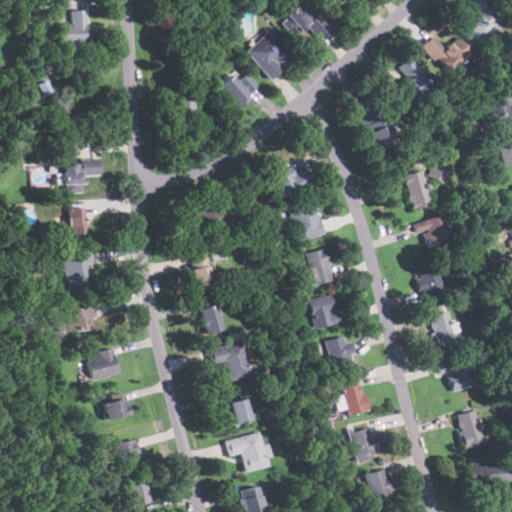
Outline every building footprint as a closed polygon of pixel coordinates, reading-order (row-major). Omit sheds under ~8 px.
[(460,24),(480,43),(503,20),(483,0),(470,0),(466,4),(473,11),(460,24)] [(279,22),(291,37),(305,25),(316,38),(326,29),(303,1),(279,22)] [(68,11),(68,24),(57,24),(57,45),(86,45),(86,11),(68,11)] [(275,64),(288,51),(268,29),(243,51),(269,80),(280,69),(275,64)] [(457,36),(442,48),(432,35),(419,45),(442,73),(469,52),(457,36)] [(411,100),(427,84),(404,60),(396,67),(405,76),(397,85),(411,100)] [(237,81),(229,73),(214,86),(235,108),(257,87),(244,74),(237,81)] [(511,103),(511,86),(483,94),(488,115),(481,117),(484,128),(511,121),(511,114),(509,104),(511,103)] [(172,117),(192,117),(191,96),(172,96),(172,117)] [(395,141),(370,101),(353,112),(378,151),(395,141)] [(498,167),(511,164),(511,135),(493,139),(498,167)] [(65,154),(76,153),(74,137),(63,138),(65,154)] [(63,192),(81,192),(81,174),(98,174),(98,159),(62,160),(63,192)] [(441,183),(447,171),(432,164),(426,176),(441,183)] [(280,198),(310,184),(303,169),(293,174),(288,166),(269,175),(280,198)] [(428,206),(420,171),(402,175),(410,210),(428,206)] [(289,209),(294,238),(320,234),(315,204),(289,209)] [(191,213),(194,230),(227,223),(223,206),(191,213)] [(86,207),(66,207),(66,233),(86,233),(86,207)] [(427,248),(449,241),(441,214),(412,223),(415,233),(422,231),(427,248)] [(306,267),(300,268),(304,286),(331,279),(324,248),(303,252),(306,267)] [(90,265),(90,253),(60,253),(60,286),(84,286),(84,265),(90,265)] [(188,266),(193,288),(211,284),(206,262),(188,266)] [(414,271),(421,298),(442,293),(435,266),(414,271)] [(343,320),(341,309),(333,311),(330,293),(306,297),(311,326),(343,320)] [(57,318),(59,333),(93,327),(91,317),(98,316),(95,302),(65,307),(67,317),(57,318)] [(197,308),(203,333),(220,328),(214,303),(197,308)] [(433,347),(452,344),(447,311),(427,314),(433,347)] [(345,334),(322,340),(329,368),(352,362),(345,334)] [(205,347),(208,363),(221,361),(224,378),(246,374),(240,341),(205,347)] [(117,371),(112,348),(85,354),(90,377),(117,371)] [(472,385),(467,356),(435,362),(437,374),(446,372),(449,389),(472,385)] [(337,381),(345,413),(366,409),(358,376),(337,381)] [(128,412),(123,396),(100,402),(105,419),(128,412)] [(249,419),(245,397),(225,401),(230,423),(249,419)] [(454,412),(460,446),(479,443),(474,409),(454,412)] [(347,431),(353,459),(375,454),(369,425),(347,431)] [(239,452),(243,470),(266,465),(260,432),(223,439),(226,455),(239,452)] [(111,444),(118,469),(139,464),(133,438),(111,444)] [(511,481),(511,462),(467,464),(468,482),(511,481)] [(389,499),(385,468),(363,471),(367,502),(389,499)] [(125,485),(129,505),(147,501),(142,481),(125,485)] [(263,511),(257,486),(236,491),(240,511),(263,511)]
